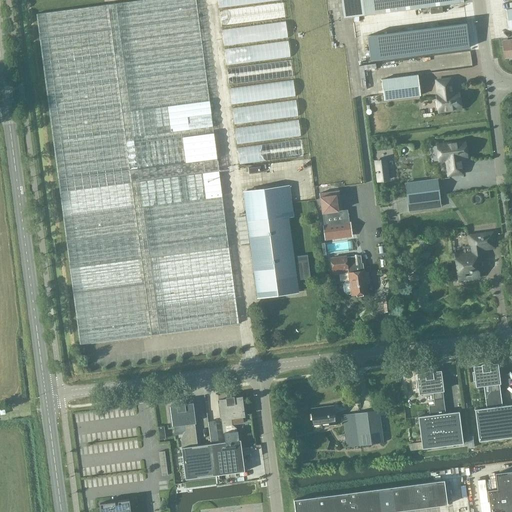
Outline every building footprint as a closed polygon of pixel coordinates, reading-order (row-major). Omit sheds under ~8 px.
[(463,2),(462,0),(341,0),(343,18),(463,2)] [(465,22),(366,35),(369,60),(409,55),(468,47),(465,22)] [(511,38),(501,40),(503,57),(511,55),(511,38)] [(419,95),(416,74),(380,79),(383,100),(419,95)] [(449,78),(435,80),(437,95),(435,95),(438,111),(460,108),(458,92),(450,93),(449,89),(450,89),(449,78)] [(396,136),(395,126),(386,127),(387,137),(396,136)] [(465,142),(442,145),(436,145),(438,161),(444,160),(446,159),(448,175),(462,173),(460,162),(459,162),(459,159),(467,158),(466,155),(469,155),(470,153),(471,151),(471,149),(471,147),(469,145),(467,144),(465,144),(465,142)] [(384,160),(375,161),(378,182),(387,181),(384,160)] [(408,203),(439,199),(437,180),(405,184),(408,203)] [(298,291),(288,217),(293,216),(289,185),(243,191),(246,217),(237,218),(238,226),(247,225),(247,226),(238,227),(239,235),(248,234),(248,235),(239,236),(240,244),(250,243),(258,297),(298,291)] [(321,213),(341,211),(339,191),(319,193),(321,213)] [(325,239),(356,235),(354,222),(341,224),(340,215),(322,217),(325,239)] [(482,250),(494,249),(492,232),(467,235),(469,251),(454,253),(458,280),(478,278),(477,272),(485,271),(482,250)] [(297,269),(295,269),(296,276),(298,276),(299,280),(310,279),(307,255),(295,257),(297,269)] [(367,293),(365,271),(364,272),(363,264),(362,264),(361,256),(359,256),(357,255),(355,255),(354,257),(346,258),(346,257),(331,258),(333,271),(349,269),(350,273),(349,273),(350,280),(346,281),(343,284),(344,292),(347,294),(351,294),(351,295),(367,293)] [(490,384),(491,389),(486,395),(487,397),(484,398),(485,408),(501,406),(498,383),(499,383),(497,364),(489,365),(489,364),(482,365),(482,366),(474,367),(475,372),(473,372),(474,381),(476,381),(477,386),(490,384)] [(429,406),(431,415),(444,413),(442,390),(443,390),(440,371),(432,372),(432,371),(425,372),(426,373),(417,374),(418,380),(416,380),(417,388),(419,388),(420,393),(434,391),(435,405),(429,406)] [(225,442),(210,444),(215,476),(244,472),(240,440),(238,440),(237,431),(235,431),(235,429),(230,425),(229,418),(243,416),(242,411),(244,411),(243,402),(241,403),(241,397),(232,399),(232,398),(226,398),(226,399),(218,400),(220,419),(222,419),(225,442)] [(185,480),(215,476),(210,444),(196,446),(193,423),(194,423),(192,404),(183,405),(183,404),(177,405),(177,406),(169,407),(170,412),(168,412),(169,421),(171,420),(171,426),(185,424),(186,431),(183,435),(183,438),(181,439),(182,448),(181,448),(185,480)] [(511,404),(501,406),(485,408),(475,409),(479,441),(511,437),(511,404)] [(329,426),(336,425),(333,406),(310,409),(312,425),(328,423),(329,426)] [(345,433),(336,436),(340,442),(346,439),(347,447),(383,442),(379,415),(385,415),(384,410),(343,415),(345,433)] [(444,413),(431,415),(418,417),(422,449),(463,443),(459,411),(444,413)] [(497,489),(487,491),(489,511),(511,511),(511,471),(495,473),(497,489)] [(444,480),(433,482),(436,506),(447,505),(444,480)] [(436,506),(433,482),(422,483),(425,508),(436,506)] [(425,508),(422,483),(411,485),(414,509),(425,508)] [(414,509),(411,485),(401,486),(404,510),(414,509)] [(404,510),(401,486),(390,487),(393,511),(404,510)] [(391,511),(393,511),(390,487),(379,489),(382,511),(391,511)] [(382,511),(379,489),(368,490),(371,511),(382,511)] [(371,511),(368,490),(358,492),(360,511),(371,511)] [(360,511),(358,492),(347,493),(349,511),(360,511)] [(349,511),(347,493),(336,494),(338,511),(349,511)] [(338,511),(336,494),(326,496),(327,511),(338,511)] [(327,511),(326,496),(315,497),(316,511),(327,511)] [(316,511),(315,497),(304,499),(305,511),(316,511)] [(305,511),(304,499),(293,500),(294,511),(305,511)] [(131,511),(130,502),(101,506),(102,511),(131,511)]
